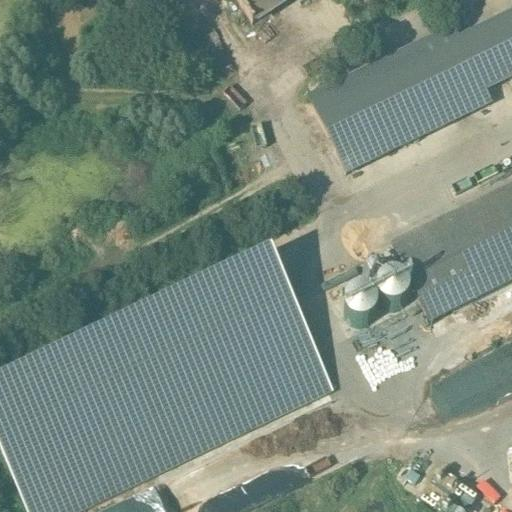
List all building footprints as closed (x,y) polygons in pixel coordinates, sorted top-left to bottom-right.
[(228,0),(251,32),(298,0),(228,0)] [(452,29),(306,103),(347,182),(491,109),(486,98),(511,84),(511,14),(459,42),(452,29)] [(511,190),(391,251),(430,329),(511,288),(511,190)] [(266,265),(0,392),(0,468),(21,511),(90,511),(330,397),(266,265)] [(331,409),(315,415),(334,417),(322,421),(321,433),(310,433),(309,445),(302,444),(302,454),(300,451),(299,473),(308,469),(312,479),(306,479),(309,484),(381,454),(382,441),(372,418),(372,419),(364,400),(359,400),(337,409),(331,409)] [(141,501),(115,511),(151,511),(150,507),(144,509),(141,501)]
